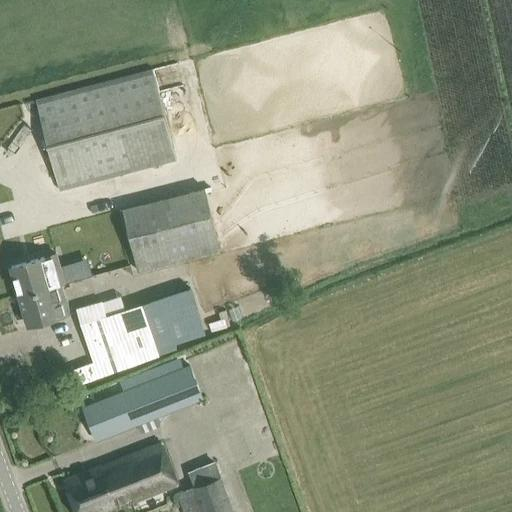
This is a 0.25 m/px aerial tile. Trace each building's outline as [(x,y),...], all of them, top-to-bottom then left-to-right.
[(60,189),(96,180),(97,186),(112,182),(112,177),(176,160),(153,67),(37,99),(60,189)] [(204,186),(123,207),(139,271),(220,250),(204,186)] [(11,266),(19,293),(55,283),(51,270),(62,267),(58,253),(11,266)] [(62,281),(55,283),(19,293),(28,325),(71,312),(62,281)] [(94,361),(67,371),(73,388),(161,356),(144,303),(107,315),(103,302),(77,310),(94,361)] [(190,363),(82,405),(96,441),(204,398),(190,363)] [(161,442),(64,480),(76,511),(94,511),(176,480),(161,442)] [(191,484),(176,489),(183,511),(231,511),(215,458),(186,468),(191,484)]
